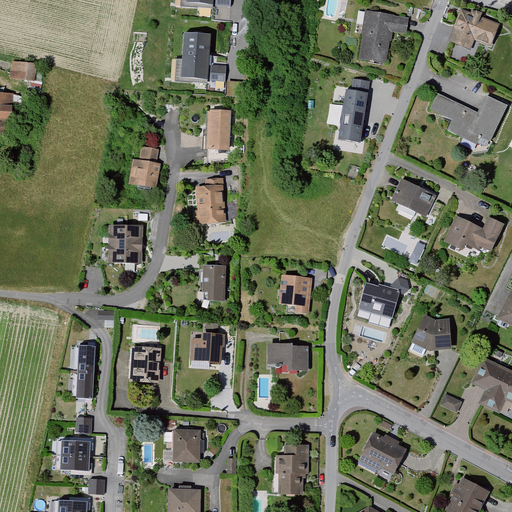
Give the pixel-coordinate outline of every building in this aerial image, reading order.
[(409,12),(366,8),(361,57),(390,60),(393,31),(407,32),(409,12)] [(495,22),(457,8),(446,39),(467,47),(471,38),(487,44),(495,22)] [(219,30),(185,28),(182,75),(216,78),(219,30)] [(13,61),(10,78),(33,82),(36,63),(13,61)] [(352,91),(346,91),(338,139),(360,143),(370,81),(354,78),(352,91)] [(14,90),(0,89),(0,139),(12,140),(14,90)] [(486,141),(505,103),(483,93),(474,112),(457,103),(435,93),(428,108),(450,119),(445,129),(473,143),(476,137),(486,141)] [(230,108),(210,107),(208,148),(228,149),(230,108)] [(158,142),(141,139),(139,154),(133,153),(128,182),(156,186),(160,159),(156,158),(158,142)] [(222,175),(194,177),(196,222),(225,220),(222,175)] [(436,190),(407,176),(395,199),(425,213),(436,190)] [(480,227),(452,214),(444,231),(440,239),(458,248),(461,243),(473,249),(475,245),(488,251),(496,235),(501,223),(485,216),(480,227)] [(142,263),(142,224),(111,223),(111,263),(142,263)] [(228,261),(206,261),(205,295),(226,296),(228,261)] [(311,272),(281,270),(279,301),(300,303),(299,310),(308,311),(311,272)] [(511,282),(495,317),(511,325),(511,282)] [(398,299),(368,289),(362,306),(392,317),(398,299)] [(452,346),(449,315),(432,317),(424,312),(410,339),(431,349),(432,347),(452,346)] [(201,337),(189,336),(188,362),(220,364),(222,330),(202,328),(201,337)] [(309,340),(269,340),(269,361),(280,361),(280,370),(309,370),(309,340)] [(412,344),(409,350),(421,355),(423,349),(412,344)] [(95,346),(79,345),(76,398),(93,399),(95,346)] [(162,352),(130,350),(129,385),(160,387),(162,352)] [(511,371),(481,357),(469,381),(482,388),(475,402),(498,413),(505,398),(511,401),(511,371)] [(460,402),(443,394),(438,405),(454,413),(460,402)] [(76,417),(75,433),(91,434),(92,418),(76,417)] [(406,448),(373,429),(359,455),(392,474),(406,448)] [(202,434),(174,433),(172,465),(201,467),(202,434)] [(308,442),(276,441),(275,490),(302,491),(303,472),(307,472),(308,442)] [(93,445),(61,443),(59,474),(92,475),(93,445)] [(89,494),(104,494),(104,480),(89,480),(89,494)] [(445,511),(476,511),(486,494),(459,480),(443,511),(445,511)] [(201,511),(202,493),(169,492),(168,511),(201,511)] [(90,511),(91,504),(58,502),(57,511),(90,511)]
